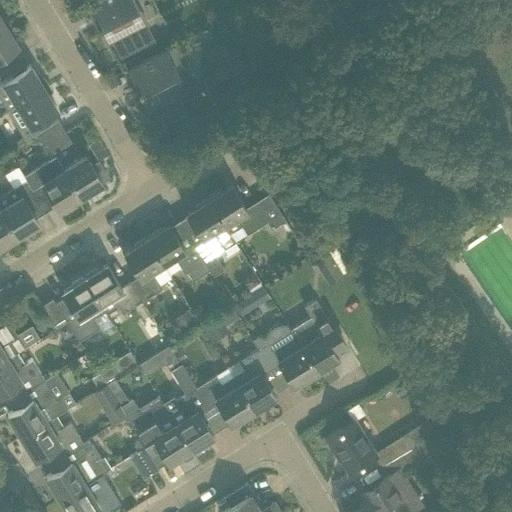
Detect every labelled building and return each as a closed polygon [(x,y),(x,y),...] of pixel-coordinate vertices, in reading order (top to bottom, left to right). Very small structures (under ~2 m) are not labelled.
[(106,42),(112,39),(119,54),(154,37),(134,0),(90,0),(85,3),(106,42)] [(0,65),(16,55),(10,45),(15,41),(2,20),(0,21),(0,65)] [(144,58),(126,68),(146,107),(176,91),(181,100),(201,90),(203,89),(201,85),(199,86),(177,42),(166,47),(160,50),(144,58)] [(23,66),(16,55),(0,65),(0,98),(5,106),(42,84),(28,62),(23,66)] [(236,96),(252,87),(240,70),(225,79),(236,96)] [(25,138),(35,132),(56,119),(50,108),(55,105),(42,84),(5,106),(22,134),(25,138)] [(46,140),(52,149),(68,138),(56,119),(35,132),(42,143),(46,140)] [(10,147),(25,138),(22,134),(8,143),(10,147)] [(23,173),(26,178),(32,186),(31,187),(43,206),(53,200),(59,209),(73,201),(71,198),(79,193),(63,167),(54,154),(23,173)] [(63,167),(79,193),(100,180),(99,178),(105,175),(105,172),(97,158),(90,162),(87,158),(84,154),(67,164),(63,167)] [(11,187),(26,178),(23,173),(18,165),(4,173),(11,187)] [(33,213),(43,206),(31,187),(32,186),(26,178),(11,187),(0,193),(0,208),(15,232),(37,218),(33,213)] [(228,229),(229,232),(234,239),(265,219),(270,227),(284,218),(267,192),(244,207),(229,184),(208,197),(223,223),(228,229)] [(200,234),(191,239),(209,268),(213,274),(223,267),(213,252),(222,246),(218,239),(229,232),(228,229),(223,223),(208,197),(186,211),(200,234)] [(0,208),(0,240),(15,232),(0,208)] [(161,261),(168,272),(180,266),(183,271),(188,268),(194,277),(209,268),(191,239),(182,245),(168,222),(145,236),(161,261)] [(170,276),(168,272),(161,261),(145,236),(123,250),(137,273),(128,279),(140,298),(161,285),(159,283),(170,276)] [(335,239),(324,246),(333,260),(341,273),(352,267),(335,239)] [(310,254),(319,268),(333,260),(324,246),(310,254)] [(341,273),(333,260),(319,268),(328,282),(341,273)] [(140,298),(128,279),(119,284),(105,262),(83,275),(99,300),(99,301),(104,309),(116,302),(121,310),(140,298)] [(249,288),(260,281),(253,270),(246,274),(245,282),(249,288)] [(65,295),(55,301),(63,314),(67,320),(77,337),(98,324),(101,330),(113,322),(104,309),(99,301),(99,300),(83,275),(61,289),(65,295)] [(261,284),(242,296),(247,304),(246,310),(238,314),(240,316),(270,298),(261,284)] [(63,314),(55,301),(51,294),(39,302),(52,322),(63,314)] [(242,296),(232,303),(238,314),(246,310),(247,304),(242,296)] [(294,334),(299,343),(315,369),(338,355),(335,351),(347,344),(328,314),(326,315),(315,297),(304,304),(310,314),(300,320),(289,327),(294,334)] [(231,305),(218,313),(224,324),(238,316),(231,305)] [(196,322),(187,308),(175,315),(184,329),(196,322)] [(224,324),(218,313),(201,323),(212,340),(228,331),(224,324)] [(0,359),(16,349),(24,345),(16,333),(10,323),(8,325),(4,319),(0,321),(0,359)] [(65,322),(55,329),(59,336),(65,336),(71,333),(65,322)] [(279,323),(275,324),(270,327),(268,330),(264,336),(258,334),(252,338),(257,346),(270,367),(279,361),(293,383),(315,369),(299,343),(294,334),(289,327),(286,322),(279,323)] [(30,324),(16,333),(24,345),(38,336),(30,324)] [(167,340),(157,346),(164,358),(170,368),(184,390),(174,396),(180,406),(169,413),(173,420),(189,446),(212,432),(198,409),(206,404),(194,384),(195,384),(180,361),(179,359),(171,346),(167,340)] [(177,342),(171,346),(179,359),(185,355),(177,342)] [(164,358),(157,346),(136,359),(143,371),(164,358)] [(231,373),(252,408),(275,394),(261,372),(270,367),(257,346),(237,358),(242,366),(231,373)] [(16,349),(0,359),(0,389),(1,389),(7,398),(23,388),(42,376),(30,356),(23,361),(16,349)] [(127,349),(112,358),(119,369),(134,360),(127,349)] [(119,369),(112,358),(96,368),(103,379),(119,369)] [(54,369),(42,376),(55,396),(59,394),(66,405),(73,400),(54,369)] [(194,384),(206,404),(216,398),(230,421),(252,408),(231,373),(219,380),(214,372),(195,384),(194,384)] [(97,373),(89,378),(96,388),(103,383),(97,373)] [(19,433),(44,418),(66,405),(59,394),(55,396),(42,376),(23,388),(7,398),(12,407),(6,411),(19,433)] [(114,377),(107,381),(112,390),(119,385),(114,377)] [(119,404),(120,403),(107,381),(103,383),(96,388),(92,390),(112,422),(125,414),(119,404)] [(128,399),(119,385),(112,390),(120,403),(128,399)] [(173,394),(161,401),(169,413),(180,406),(174,396),(173,394)] [(150,409),(161,401),(158,395),(138,407),(144,416),(149,412),(150,409)] [(139,436),(143,443),(153,437),(165,456),(167,460),(189,446),(173,420),(169,413),(161,401),(150,409),(149,412),(144,416),(138,407),(132,396),(128,399),(120,403),(119,404),(125,414),(131,423),(139,435),(139,436)] [(44,418),(19,433),(33,455),(39,451),(45,461),(81,439),(69,419),(61,423),(54,412),(44,418)] [(354,418),(326,435),(335,450),(337,449),(350,470),(367,459),(375,454),(381,464),(385,462),(409,447),(435,431),(444,425),(437,415),(428,420),(427,418),(401,434),(402,434),(374,451),(364,435),(354,418)] [(435,431),(409,447),(418,459),(443,443),(435,431)] [(81,439),(45,461),(50,470),(44,473),(58,495),(85,479),(106,466),(87,435),(81,439)] [(132,444),(135,449),(143,443),(139,436),(139,435),(132,439),(132,444)] [(155,462),(165,456),(153,437),(143,443),(155,462)] [(135,449),(129,453),(132,458),(142,475),(157,466),(155,462),(143,443),(135,449)] [(379,479),(362,490),(375,511),(373,511),(406,511),(409,510),(411,509),(403,495),(413,489),(401,470),(399,467),(392,472),(379,479)] [(85,479),(58,495),(68,511),(80,511),(87,508),(89,511),(99,511),(119,500),(101,469),(100,470),(85,479)] [(278,511),(271,500),(257,508),(248,493),(252,490),(251,489),(218,510),(218,511),(278,511)]
